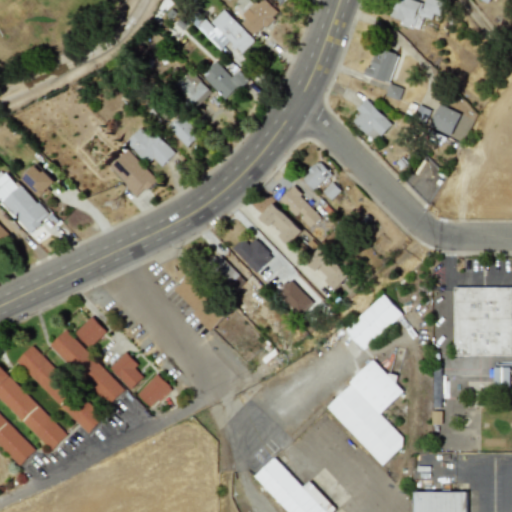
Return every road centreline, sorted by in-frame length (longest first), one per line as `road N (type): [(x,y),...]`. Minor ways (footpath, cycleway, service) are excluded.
road 1 (residential): [(0,501),(302,347),(380,280),(423,227)]
road 2 (secondary): [(0,302),(177,217),(225,182),(293,99),(332,0)]
road 3 (residential): [(293,99),(423,227),(511,236)]
